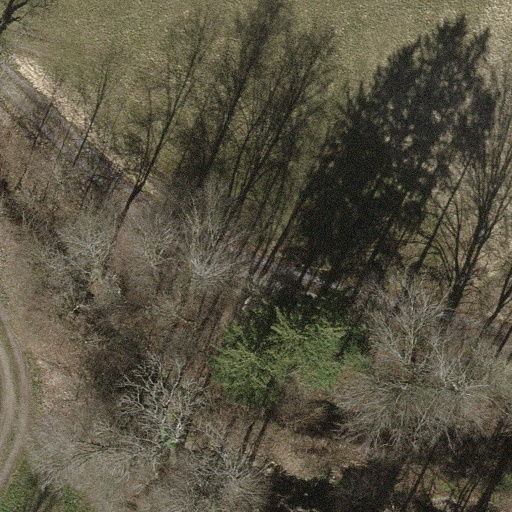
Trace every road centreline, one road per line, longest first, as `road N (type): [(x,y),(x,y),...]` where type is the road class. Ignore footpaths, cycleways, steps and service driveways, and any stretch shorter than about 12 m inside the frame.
road 1 (track): [(0,69),(133,193),(333,291),(511,340)]
road 2 (track): [(0,332),(28,444),(0,490)]
